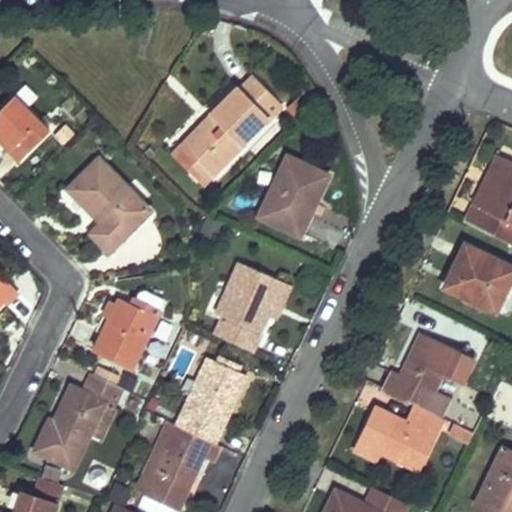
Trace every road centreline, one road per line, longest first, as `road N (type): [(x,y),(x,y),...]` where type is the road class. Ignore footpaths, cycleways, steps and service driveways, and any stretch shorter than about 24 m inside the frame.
road 1 (residential): [(240,511),(381,225)]
road 2 (residential): [(0,203),(68,270),(0,403)]
road 3 (residential): [(312,13),(377,186),(381,225)]
road 4 (residential): [(381,225),(456,83)]
road 5 (residential): [(312,13),(456,83)]
